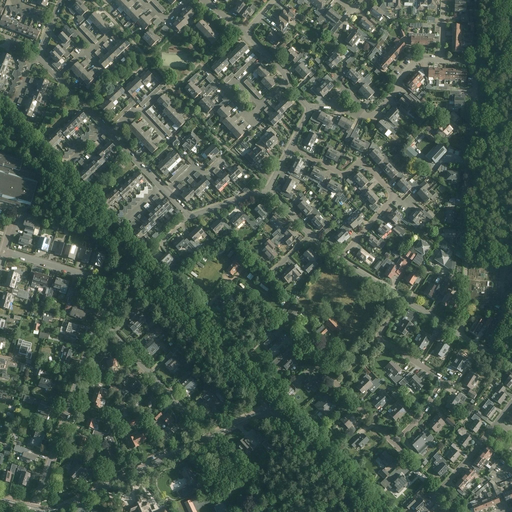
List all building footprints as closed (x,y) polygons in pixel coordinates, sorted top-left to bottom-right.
[(126,1),(119,7),(123,12),(133,3),(135,0),(131,0),(128,4),(126,1)] [(138,0),(137,0),(135,0),(133,3),(123,12),(127,16),(134,10),(131,7),(138,0)] [(238,0),(234,5),(237,7),(234,10),(239,15),(245,7),(242,4),(245,0),(238,0)] [(322,0),(318,0),(314,6),(318,8),(316,11),(321,15),(323,12),(325,10),(322,7),(326,2),(322,0)] [(388,0),(388,3),(397,4),(396,9),(400,9),(401,0),(397,0),(396,0),(388,0)] [(428,5),(428,0),(420,0),(421,1),(417,1),(417,9),(418,9),(422,9),(423,5),(428,5)] [(73,2),(71,4),(67,8),(71,13),(75,10),(77,12),(83,6),(79,1),(76,4),(73,2)] [(375,6),(369,13),(379,20),(383,15),(390,19),(391,19),(392,18),(384,4),(380,10),(375,6)] [(136,12),(134,10),(127,16),(131,20),(141,11),(145,7),(143,5),(136,12)] [(249,9),(245,7),(239,15),(245,19),(248,15),(250,17),(257,8),(252,5),(249,9)] [(83,6),(77,12),(79,14),(76,17),(80,22),(86,17),(83,15),(88,11),(83,6)] [(141,11),(131,20),(135,24),(137,22),(141,18),(139,15),(146,9),(146,8),(145,7),(141,11)] [(185,8),(183,9),(191,17),(193,15),(194,15),(196,14),(189,7),(186,10),(185,8)] [(466,8),(455,7),(455,9),(454,9),(453,10),(453,13),(454,14),(461,15),(461,22),(468,23),(468,17),(467,17),(467,11),(466,11),(466,8)] [(191,17),(183,9),(182,11),(183,12),(180,15),(182,17),(187,22),(188,21),(188,20),(191,17)] [(281,15),(279,17),(288,23),(290,20),(292,22),(294,21),(298,16),(294,14),(292,11),(289,9),(286,13),(284,11),(282,13),(281,13),(280,14),(281,15)] [(323,12),(321,15),(316,21),(319,23),(321,23),(322,21),(325,21),(327,18),(331,21),(336,13),(331,9),(326,15),(323,12)] [(144,16),(141,18),(137,22),(141,26),(148,19),(154,14),(152,12),(146,18),(144,16)] [(93,23),(100,16),(98,14),(97,15),(95,13),(89,19),(93,23)] [(342,17),(336,13),(331,21),(336,25),(331,31),(331,32),(334,34),(341,25),(338,22),(342,17)] [(148,19),(141,26),(145,30),(151,24),(149,22),(156,15),(154,14),(148,19)] [(102,18),(100,16),(93,23),(97,27),(103,21),(100,19),(102,18)] [(187,22),(182,17),(179,19),(177,18),(176,19),(183,27),(186,25),(187,25),(188,23),(187,22)] [(288,23),(279,17),(280,17),(278,19),(277,19),(276,20),(277,21),(275,23),(277,25),(275,27),(284,34),(287,30),(287,28),(285,26),(288,23)] [(364,17),(358,24),(367,31),(367,30),(370,32),(372,32),(374,30),(373,29),(377,23),(371,19),(369,22),(364,17)] [(8,19),(8,20),(5,27),(10,30),(13,22),(10,21),(11,19),(8,18),(8,19)] [(157,19),(156,20),(153,23),(157,27),(161,23),(157,19)] [(183,27),(176,19),(174,21),(176,22),(173,25),(174,26),(172,28),(176,32),(178,30),(179,32),(181,30),(180,30),(183,27)] [(13,22),(10,30),(15,32),(19,24),(16,23),(16,22),(14,20),(13,22)] [(105,24),(103,21),(97,27),(100,31),(108,24),(106,23),(105,24)] [(200,31),(208,24),(206,22),(205,23),(202,21),(196,27),(200,31)] [(19,24),(15,32),(21,34),(24,26),(21,25),(21,24),(19,23),(18,24),(19,24)] [(109,26),(108,24),(100,31),(104,36),(111,30),(108,27),(109,26)] [(209,25),(208,24),(200,31),(204,35),(210,29),(208,26),(209,25)] [(24,26),(21,34),(26,36),(29,28),(26,27),(27,26),(24,25),(24,26)] [(180,36),(190,27),(187,25),(178,34),(180,36)] [(29,28),(26,36),(31,38),(34,30),(32,29),(32,28),(29,27),(29,28)] [(63,33),(69,39),(71,36),(74,39),(78,35),(73,30),(71,32),(66,27),(62,31),(63,33)] [(34,30),(31,38),(36,40),(40,32),(37,31),(37,30),(35,29),(34,30)] [(147,43),(154,36),(152,33),(153,32),(150,29),(145,34),(146,35),(142,38),(147,43)] [(210,29),(204,35),(208,40),(216,33),(215,31),(213,32),(210,29)] [(359,34),(356,32),(353,30),(349,36),(357,42),(359,39),(362,41),(364,39),(366,40),(366,39),(368,37),(361,31),(359,34)] [(268,37),(267,38),(276,46),(280,41),(282,43),(286,38),(279,33),(277,35),(272,32),(271,33),(270,34),(269,34),(268,35),(268,36),(268,37)] [(63,33),(58,37),(63,42),(61,44),(66,50),(70,46),(67,43),(70,40),(69,39),(63,33)] [(216,33),(208,40),(212,44),(219,38),(216,35),(217,34),(216,33)] [(411,45),(416,45),(417,37),(417,34),(409,34),(409,37),(411,37),(411,45)] [(115,35),(113,36),(125,49),(129,45),(123,39),(121,41),(115,35)] [(125,49),(113,36),(111,38),(117,44),(115,47),(121,53),(125,49)] [(154,36),(147,43),(151,47),(157,41),(159,43),(161,41),(158,38),(157,38),(154,36)] [(357,42),(349,36),(345,41),(348,44),(346,47),(355,54),(357,51),(356,50),(358,47),(354,45),(357,42)] [(393,42),(396,45),(402,50),(406,46),(397,38),(393,42)] [(292,43),(289,39),(282,45),(285,49),(292,43)] [(121,53),(115,47),(113,49),(107,43),(105,44),(117,57),(121,53)] [(237,46),(244,53),(248,50),(243,43),(240,46),(239,44),(237,46)] [(117,57),(105,44),(103,46),(109,52),(107,54),(113,61),(117,57)] [(396,45),(392,48),(399,54),(402,50),(396,45)] [(55,52),(61,58),(63,55),(66,58),(70,54),(65,49),(63,51),(58,46),(54,51),(55,52)] [(244,53),(237,46),(236,48),(237,49),(234,51),(240,57),(244,53)] [(399,54),(392,48),(388,52),(395,58),(399,54)] [(291,49),(284,55),(287,59),(288,58),(291,62),(295,58),(298,61),(303,56),(300,53),(298,56),(291,49)] [(98,50),(97,52),(109,65),(113,61),(107,54),(104,57),(98,50)] [(330,59),(336,65),(341,61),(339,59),(341,56),(342,56),(342,53),(341,52),(338,52),(336,50),(330,55),(332,57),(330,59)] [(240,57),(234,51),(232,53),(231,52),(229,54),(236,61),(240,57)] [(55,52),(50,57),(55,61),(52,64),(58,69),(62,65),(59,62),(62,59),(61,58),(55,52)] [(109,65),(97,52),(95,54),(101,60),(98,63),(104,69),(109,65)] [(236,62),(238,65),(250,54),(248,52),(236,62)] [(391,62),(385,56),(380,52),(379,54),(379,55),(381,57),(382,57),(383,58),(381,60),(388,66),(391,62)] [(388,52),(385,56),(391,62),(395,58),(388,52)] [(9,62),(10,63),(11,60),(13,60),(14,58),(3,54),(2,57),(1,56),(0,57),(0,58),(1,59),(9,62)] [(228,57),(226,59),(230,63),(232,65),(236,61),(229,54),(227,56),(228,57)] [(230,63),(226,59),(223,56),(221,57),(222,59),(220,61),(226,67),(230,63)] [(299,75),(306,68),(303,66),(306,63),(302,58),(296,64),(298,67),(295,70),(299,75)] [(317,58),(314,60),(320,66),(323,63),(317,58)] [(9,62),(1,59),(0,62),(0,61),(0,64),(7,67),(8,68),(9,65),(11,65),(12,63),(10,63),(9,62)] [(336,65),(330,59),(327,62),(325,59),(323,61),(332,70),(336,65)] [(388,66),(381,60),(377,65),(384,71),(388,66)] [(75,75),(86,64),(84,61),(80,65),(78,63),(70,70),(75,75)] [(216,62),(214,64),(221,71),(226,67),(220,61),(217,63),(216,62)] [(346,75),(345,76),(347,78),(348,77),(351,79),(356,74),(354,71),(356,70),(353,67),(355,66),(352,63),(351,62),(348,65),(346,66),(348,69),(350,71),(346,75)] [(7,67),(0,64),(0,70),(5,73),(6,73),(7,70),(8,71),(9,68),(8,68),(7,67)] [(87,65),(86,64),(75,75),(78,78),(79,77),(80,78),(86,72),(83,69),(87,65)] [(221,71),(214,64),(213,65),(214,66),(211,69),(217,75),(221,71)] [(259,76),(267,69),(265,67),(264,69),(261,66),(255,72),(259,76)] [(306,68),(299,75),(303,80),(308,75),(310,78),(316,73),(311,68),(308,71),(306,68)] [(267,69),(259,76),(263,80),(267,77),(269,75),(267,72),(268,71),(267,69)] [(5,73),(0,70),(0,76),(3,78),(7,80),(8,78),(8,77),(8,76),(7,76),(7,75),(7,74),(6,73),(5,73)] [(86,72),(80,78),(83,81),(93,72),(91,71),(88,74),(86,72)] [(144,72),(142,74),(150,83),(151,84),(156,80),(157,81),(160,78),(153,71),(150,74),(148,72),(146,74),(144,72)] [(93,72),(83,81),(87,85),(91,82),(93,80),(91,77),(94,74),(93,72)] [(356,74),(351,79),(353,82),(352,83),(354,85),(358,82),(360,84),(361,83),(364,81),(365,80),(364,79),(358,72),(356,74)] [(417,73),(413,77),(420,83),(424,79),(422,77),(418,73),(417,73)] [(142,78),(140,80),(143,84),(145,86),(150,83),(142,74),(140,76),(142,78)] [(189,94),(196,88),(193,85),(195,83),(193,81),(198,77),(196,74),(187,82),(189,84),(184,89),(189,94)] [(327,75),(324,78),(319,83),(320,83),(328,92),(333,87),(330,84),(332,81),(327,75)] [(366,83),(358,90),(363,95),(370,89),(367,86),(371,82),(369,80),(372,78),(369,76),(365,80),(364,81),(366,83)] [(136,80),(134,82),(140,88),(143,84),(140,80),(136,77),(135,78),(136,80)] [(267,77),(263,80),(261,82),(265,87),(272,80),(270,78),(269,79),(267,77)] [(413,77),(410,81),(416,87),(420,83),(413,77)] [(40,82),(35,80),(34,82),(47,87),(49,82),(41,79),(40,82)] [(272,80),(265,87),(269,91),(275,85),(273,82),(274,81),(272,80)] [(416,87),(410,81),(406,85),(408,87),(406,88),(413,94),(418,89),(416,87)] [(47,87),(34,82),(33,85),(38,87),(36,89),(44,93),(47,87)] [(94,85),(91,82),(87,85),(85,87),(88,90),(94,85)] [(140,88),(134,82),(131,84),(130,83),(128,84),(135,92),(140,88)] [(328,92),(320,83),(315,88),(314,87),(310,90),(316,96),(319,93),(323,97),(328,92)] [(135,92),(128,84),(127,86),(128,87),(125,90),(131,96),(135,92)] [(208,90),(202,96),(204,99),(199,104),(203,109),(211,101),(207,97),(213,91),(215,92),(218,88),(215,84),(208,90)] [(115,87),(114,89),(121,96),(125,92),(119,86),(116,88),(115,87)] [(197,87),(196,88),(189,94),(194,99),(199,95),(205,89),(203,86),(199,90),(197,87)] [(370,89),(363,95),(367,100),(372,95),(375,98),(377,96),(379,94),(380,93),(376,88),(372,91),(370,89)] [(35,92),(31,91),(30,93),(42,98),(43,96),(46,97),(47,94),(44,93),(36,89),(35,92)] [(113,92),(111,94),(116,100),(121,96),(114,89),(112,91),(113,92)] [(454,102),(464,102),(464,96),(460,96),(460,92),(450,92),(449,98),(454,98),(454,102)] [(42,98),(30,93),(29,96),(33,97),(32,100),(37,102),(40,103),(43,104),(45,99),(42,98)] [(424,106),(420,102),(419,101),(412,95),(410,97),(406,93),(402,98),(409,105),(412,102),(414,104),(415,103),(422,109),(424,106)] [(116,100),(111,94),(108,96),(107,95),(105,97),(109,100),(112,104),(116,100)] [(161,106),(169,99),(167,97),(166,98),(163,96),(157,101),(161,106)] [(279,98),(288,108),(292,104),(286,98),(284,100),(281,97),(279,98)] [(288,108),(279,98),(277,100),(280,104),(278,106),(284,112),(288,108)] [(409,105),(402,98),(397,103),(402,107),(400,110),(406,115),(409,110),(407,108),(409,105)] [(28,102),(24,100),(23,102),(35,107),(36,105),(38,105),(39,105),(40,103),(37,102),(32,100),(29,99),(28,102)] [(170,101),(169,99),(161,106),(165,110),(169,106),(171,104),(169,102),(170,101)] [(112,104),(109,100),(106,102),(105,101),(103,103),(110,110),(114,106),(112,104)] [(215,106),(211,101),(203,109),(207,113),(212,109),(216,113),(223,107),(226,104),(223,101),(222,103),(221,102),(218,105),(216,105),(215,106)] [(23,102),(22,105),(26,107),(25,109),(33,113),(36,114),(38,109),(35,108),(35,107),(23,102)] [(464,102),(454,102),(449,102),(449,111),(458,112),(458,108),(464,109),(464,102)] [(110,110),(103,103),(101,104),(103,106),(100,108),(106,114),(110,110)] [(284,112),(278,106),(276,108),(273,105),(271,107),(276,112),(280,116),(284,112)] [(169,106),(165,110),(163,112),(167,116),(174,109),(172,107),(171,108),(169,106)] [(223,107),(216,113),(221,117),(230,108),(228,106),(225,109),(223,107)] [(230,108),(221,117),(224,121),(228,117),(231,115),(228,113),(232,110),(230,108)] [(393,108),(389,112),(397,119),(401,115),(404,118),(406,115),(401,110),(398,112),(393,108)] [(24,112),(20,111),(19,113),(31,118),(33,119),(34,119),(35,117),(34,116),(32,115),(33,113),(25,109),(24,112)] [(176,111),(174,109),(167,116),(171,120),(177,114),(175,112),(176,111)] [(280,116),(276,112),(273,114),(270,111),(269,113),(278,122),(282,119),(280,116)] [(77,116),(83,122),(85,119),(87,121),(88,123),(90,121),(81,112),(79,114),(77,113),(76,115),(77,116)] [(397,119),(389,112),(385,117),(390,122),(388,124),(393,129),(396,127),(392,124),(397,119)] [(459,118),(453,112),(449,117),(455,122),(459,118)] [(278,122),(269,113),(267,114),(270,118),(268,120),(273,126),(278,122)] [(323,123),(327,116),(321,113),(319,117),(315,116),(313,121),(318,124),(319,121),(323,123)] [(177,114),(171,120),(175,125),(182,117),(180,116),(179,117),(177,114)] [(77,116),(74,118),(73,117),(72,118),(73,120),(79,126),(81,123),(82,125),(84,123),(83,122),(77,116)] [(228,117),(224,121),(222,123),(226,127),(236,118),(234,116),(231,120),(228,117)] [(327,116),(323,123),(327,125),(325,128),(330,130),(333,126),(333,125),(330,123),(333,119),(327,116)] [(182,117),(175,125),(178,129),(185,123),(182,120),(184,119),(182,117)] [(236,118),(226,127),(230,132),(236,126),(234,123),(237,120),(236,118)] [(333,125),(333,126),(338,129),(340,126),(343,128),(348,121),(342,118),(339,122),(335,121),(333,125)] [(73,120),(70,122),(69,121),(67,122),(68,124),(69,124),(74,130),(77,127),(78,129),(80,127),(79,126),(73,120)] [(279,128),(284,123),(281,120),(273,128),(274,130),(278,126),(279,128)] [(348,121),(343,128),(347,130),(346,133),(351,136),(354,131),(350,129),(353,125),(353,124),(348,121)] [(393,129),(388,124),(387,123),(385,125),(381,121),(378,124),(376,127),(384,135),(388,130),(390,132),(390,131),(393,129)] [(449,134),(451,131),(452,130),(451,129),(448,126),(449,124),(445,121),(442,125),(443,126),(436,133),(443,139),(445,137),(446,138),(447,138),(449,136),(449,135),(448,134),(449,134)] [(142,124),(140,122),(137,125),(134,123),(128,129),(132,133),(142,124)] [(69,124),(68,124),(66,126),(65,125),(63,126),(64,127),(64,128),(64,127),(70,134),(73,131),(74,133),(76,131),(75,130),(74,130),(69,124)] [(142,124),(132,133),(136,138),(143,132),(140,129),(143,126),(142,124)] [(238,128),(236,126),(230,132),(234,136),(244,127),(242,125),(238,128)] [(356,127),(354,131),(351,136),(349,140),(353,142),(350,146),(356,150),(360,142),(358,141),(359,139),(359,138),(357,137),(359,135),(357,134),(360,128),(357,126),(356,127)] [(61,128),(59,130),(65,137),(66,137),(65,137),(66,137),(69,135),(70,137),(72,135),(70,134),(64,127),(64,128),(64,127),(62,130),(61,128)] [(244,127),(234,136),(238,140),(244,134),(242,131),(245,128),(244,127)] [(266,137),(274,146),(277,143),(276,142),(278,140),(275,138),(275,137),(274,136),(277,134),(270,127),(266,132),(269,134),(266,137)] [(59,130),(58,129),(56,131),(55,130),(53,132),(54,133),(60,139),(62,137),(64,138),(65,137),(59,130)] [(144,134),(143,132),(136,138),(140,142),(150,133),(148,131),(144,134)] [(307,139),(314,143),(316,139),(319,140),(322,135),(316,132),(315,136),(310,133),(307,139)] [(54,133),(52,135),(50,134),(49,136),(50,137),(56,143),(58,141),(60,142),(61,141),(60,139),(54,133)] [(150,133),(140,142),(144,146),(150,140),(148,137),(151,134),(150,133)] [(186,146),(196,137),(192,133),(187,138),(189,140),(186,143),(185,145),(186,146)] [(416,140),(419,143),(425,136),(422,134),(416,140)] [(50,137),(47,139),(46,138),(44,140),(51,147),(54,145),(56,146),(57,144),(56,143),(50,137)] [(196,137),(186,146),(188,148),(186,150),(186,151),(185,152),(187,155),(191,151),(188,148),(190,146),(192,144),(194,146),(200,141),(196,137)] [(260,140),(258,142),(263,147),(265,145),(269,149),(270,147),(271,149),(274,146),(266,137),(262,141),(260,140)] [(175,138),(170,143),(174,147),(179,142),(175,138)] [(427,138),(419,147),(425,152),(427,150),(425,149),(431,142),(427,138)] [(106,139),(104,141),(107,144),(105,146),(111,152),(115,148),(106,139)] [(152,142),(150,140),(144,146),(148,150),(157,141),(156,139),(152,142)] [(314,143),(307,139),(306,140),(305,139),(302,143),(304,144),(305,145),(304,148),(307,150),(312,153),(315,148),(312,147),(314,143)] [(159,142),(157,141),(148,150),(152,154),(158,148),(156,146),(159,142)] [(364,144),(360,142),(356,150),(362,153),(364,148),(367,149),(370,144),(365,141),(364,144)] [(263,147),(258,142),(255,145),(256,146),(252,150),(254,152),(261,160),(264,157),(263,157),(265,155),(261,151),(264,149),(263,148),(263,147)] [(100,145),(98,146),(107,156),(111,152),(105,146),(103,148),(100,145)] [(331,160),(335,152),(331,150),(332,147),(327,145),(325,150),(328,151),(325,156),(331,160)] [(369,155),(369,156),(373,160),(380,154),(382,152),(378,148),(375,145),(374,146),(371,145),(370,148),(370,149),(373,152),(369,155)] [(446,152),(438,145),(426,156),(434,164),(446,152)] [(98,146),(96,148),(99,152),(97,154),(99,156),(103,160),(105,161),(109,158),(107,156),(98,146)] [(211,160),(213,162),(216,160),(214,158),(219,153),(212,146),(204,153),(208,158),(209,157),(211,160)] [(417,155),(408,147),(402,153),(411,161),(417,155)] [(335,152),(331,160),(337,162),(339,158),(342,159),(345,154),(340,151),(339,153),(336,151),(336,152),(335,152)] [(169,154),(176,162),(180,158),(174,152),(171,154),(170,153),(169,154)] [(261,160),(254,152),(250,157),(246,153),(244,156),(250,162),(252,160),(253,161),(256,164),(258,162),(258,163),(261,160)] [(176,162),(169,154),(167,156),(168,157),(165,160),(171,166),(176,162)] [(380,154),(373,160),(378,165),(382,161),(384,164),(389,160),(388,159),(385,155),(383,157),(380,154)] [(0,201),(8,204),(20,207),(21,203),(31,206),(38,182),(34,180),(35,174),(20,170),(23,162),(0,155),(0,201)] [(94,155),(92,156),(101,166),(105,162),(105,161),(103,160),(99,156),(97,158),(94,155)] [(101,166),(92,156),(90,158),(93,162),(91,164),(97,170),(101,166)] [(426,171),(428,169),(431,165),(421,157),(418,161),(416,163),(426,171)] [(293,165),(300,169),(302,166),(305,167),(308,162),(302,159),(301,162),(296,160),(293,165)] [(162,161),(160,162),(167,170),(171,166),(165,160),(163,162),(162,161)] [(383,170),(387,175),(393,169),(391,166),(393,164),(392,163),(391,162),(389,160),(384,164),(387,166),(383,170)] [(167,170),(160,162),(158,164),(159,165),(157,168),(163,174),(167,170)] [(85,163),(84,164),(93,174),(97,170),(91,164),(88,166),(85,163)] [(84,164),(82,166),(85,169),(82,171),(88,178),(93,174),(84,164)] [(300,169),(293,165),(290,171),(295,174),(293,177),(298,179),(301,174),(298,173),(300,169)] [(230,166),(228,168),(237,177),(241,173),(243,171),(239,166),(236,168),(235,167),(233,169),(230,166)] [(228,168),(226,170),(229,173),(227,175),(231,179),(234,182),(238,178),(237,177),(228,168)] [(316,179),(320,172),(314,169),(312,174),(309,172),(306,177),(311,180),(312,177),(316,179)] [(387,175),(391,180),(395,176),(398,178),(402,174),(400,172),(398,170),(396,172),(393,169),(387,175)] [(77,170),(75,172),(84,182),(88,178),(82,171),(80,174),(77,170)] [(145,180),(138,172),(135,174),(134,173),(133,175),(134,176),(140,182),(142,180),(144,181),(145,180)] [(219,172),(218,173),(227,183),(231,179),(227,175),(225,173),(223,175),(219,172)] [(326,175),(320,172),(316,179),(320,181),(318,184),(323,187),(325,184),(326,181),(323,180),(326,175)] [(357,184),(364,178),(360,174),(361,173),(360,172),(359,172),(358,172),(357,173),(354,175),(353,174),(346,181),(350,185),(354,181),(357,184)] [(447,172),(447,180),(452,180),(452,184),(456,184),(456,180),(457,180),(458,179),(459,174),(458,174),(458,173),(447,172)] [(227,183),(218,173),(216,175),(219,178),(217,180),(223,187),(227,183)] [(400,181),(396,185),(400,188),(401,189),(401,190),(402,188),(406,185),(407,183),(404,180),(406,178),(403,175),(402,174),(398,178),(400,181)] [(201,175),(199,177),(202,180),(200,182),(206,188),(210,185),(201,175)] [(134,176),(131,178),(130,177),(128,179),(130,180),(136,186),(138,184),(139,185),(141,184),(140,182),(134,176)] [(285,185),(293,189),(293,188),(294,185),(297,186),(300,181),(294,178),(293,182),(288,179),(285,185)] [(368,182),(364,178),(357,184),(360,187),(358,189),(362,193),(367,189),(364,186),(368,182)] [(130,180),(127,182),(126,181),(124,183),(125,184),(126,184),(131,190),(134,188),(135,189),(137,188),(136,186),(130,180)] [(214,183),(211,180),(209,181),(218,191),(223,187),(217,180),(214,183)] [(194,181),(192,183),(201,192),(206,188),(200,182),(197,184),(194,181)] [(325,184),(323,187),(322,189),(327,192),(328,189),(332,191),(336,184),(330,181),(328,186),(325,184)] [(402,188),(401,190),(405,194),(409,190),(412,193),(416,189),(417,187),(419,186),(415,182),(414,182),(412,185),(409,182),(407,183),(406,185),(402,188)] [(420,190),(417,194),(421,198),(421,199),(428,192),(425,190),(427,188),(428,187),(427,185),(425,183),(424,182),(419,186),(417,187),(420,190)] [(201,192),(192,183),(190,185),(193,188),(191,190),(195,194),(197,196),(201,192)] [(126,184),(125,184),(123,186),(122,185),(120,187),(121,188),(127,194),(130,192),(131,193),(133,191),(132,190),(131,190),(126,184)] [(342,187),(336,184),(332,191),(336,193),(334,196),(337,197),(337,198),(338,199),(339,198),(340,199),(340,198),(342,193),(339,192),(342,187)] [(293,189),(285,185),(282,190),(287,193),(285,196),(290,199),(293,194),(290,193),(293,189)] [(187,190),(184,187),(182,188),(191,198),(195,194),(191,190),(189,188),(187,190)] [(118,189),(116,190),(116,191),(122,197),(123,198),(126,195),(127,197),(129,195),(127,194),(121,188),(119,190),(118,189)] [(182,188),(180,190),(183,194),(181,196),(187,202),(191,198),(182,188)] [(116,191),(116,190),(115,189),(113,192),(112,191),(110,192),(111,193),(117,200),(119,197),(121,199),(122,197),(116,191)] [(367,189),(362,193),(359,196),(363,200),(365,198),(368,201),(375,195),(370,190),(369,192),(367,189)] [(428,192),(421,199),(425,203),(430,199),(432,201),(437,196),(435,194),(433,192),(430,195),(428,192)] [(111,193),(109,196),(107,194),(106,196),(107,197),(113,203),(115,201),(117,203),(118,201),(117,200),(111,193)] [(379,200),(375,195),(368,201),(371,204),(369,206),(373,211),(377,206),(376,204),(377,203),(377,202),(379,200)] [(301,203),(297,207),(302,212),(308,206),(305,202),(307,201),(303,196),(302,198),(299,201),(301,203)] [(107,197),(104,200),(103,198),(101,200),(108,208),(111,205),(112,206),(114,205),(113,203),(113,204),(113,203),(107,197)] [(159,199),(157,201),(166,210),(167,209),(169,211),(172,208),(170,206),(164,200),(162,202),(159,199)] [(157,201),(155,203),(158,206),(156,208),(162,214),(166,210),(157,201)] [(254,210),(260,217),(262,218),(267,214),(268,213),(260,205),(254,210)] [(311,209),(308,206),(302,212),(306,216),(310,212),(313,215),(317,211),(313,207),(311,209)] [(154,210),(151,207),(149,208),(158,218),(158,217),(160,219),(164,216),(162,214),(156,208),(154,210)] [(149,208),(147,210),(150,214),(148,216),(150,218),(154,222),(158,218),(149,208)] [(413,214),(420,220),(423,216),(425,218),(426,217),(428,218),(430,215),(427,213),(424,210),(422,213),(416,208),(412,213),(413,214)] [(352,219),(358,225),(359,226),(363,222),(362,221),(363,221),(359,217),(362,214),(357,210),(353,214),(351,214),(349,215),(352,219)] [(313,215),(315,218),(311,221),(316,226),(322,220),(319,217),(321,215),(317,211),(313,215)] [(447,211),(447,224),(455,224),(456,211),(447,211)] [(249,224),(252,221),(245,214),(243,216),(239,213),(230,222),(236,228),(245,220),(249,224)] [(392,213),(388,218),(395,224),(398,221),(400,222),(401,220),(407,225),(409,223),(402,217),(400,219),(399,219),(392,213)] [(420,220),(413,214),(409,219),(413,222),(411,225),(416,229),(419,225),(417,223),(420,220)] [(27,233),(32,235),(32,234),(34,234),(34,233),(35,229),(39,230),(38,230),(38,229),(38,227),(38,226),(37,225),(36,224),(35,224),(35,222),(31,221),(33,216),(28,215),(27,221),(25,220),(24,226),(26,227),(26,228),(25,231),(24,231),(27,232),(27,233)] [(278,230),(282,226),(284,224),(276,215),(269,221),(278,230)] [(147,220),(144,217),(143,218),(152,228),(156,224),(154,222),(150,218),(147,220)] [(143,218),(141,220),(144,224),(142,226),(148,232),(152,228),(143,218)] [(358,225),(352,219),(349,221),(347,219),(343,224),(344,225),(347,228),(350,225),(353,229),(358,225)] [(223,226),(224,225),(220,221),(219,222),(218,220),(210,228),(216,234),(223,227),(223,226)] [(322,220),(316,226),(320,231),(324,227),(326,230),(331,225),(327,221),(325,223),(322,220)] [(139,228),(136,225),(134,226),(143,236),(148,232),(142,226),(139,228)] [(347,228),(344,225),(340,229),(342,231),(339,234),(345,241),(345,240),(346,241),(350,237),(349,236),(346,232),(348,230),(347,228)] [(387,234),(391,230),(385,225),(384,227),(381,225),(377,231),(380,233),(378,235),(381,238),(383,236),(386,233),(387,234)] [(134,226),(133,228),(132,228),(135,231),(133,234),(139,240),(143,236),(134,226)] [(331,226),(324,232),(326,234),(333,228),(331,226)] [(191,244),(196,248),(197,250),(202,248),(205,247),(204,244),(203,244),(201,245),(200,246),(200,245),(196,241),(202,236),(204,238),(207,236),(204,233),(198,227),(189,236),(193,239),(190,242),(191,244)] [(280,232),(274,238),(271,241),(274,243),(280,238),(282,241),(283,240),(288,246),(292,242),(298,237),(290,228),(283,235),(280,232)] [(280,232),(278,230),(272,235),(274,238),(280,232)] [(443,230),(443,233),(444,233),(444,237),(450,238),(450,241),(454,241),(455,235),(456,234),(456,232),(456,231),(455,231),(443,230)] [(32,235),(27,233),(27,235),(23,234),(24,234),(23,237),(23,239),(20,238),(18,244),(23,245),(24,247),(23,247),(26,246),(28,247),(31,236),(31,237),(32,235)] [(345,241),(339,234),(336,237),(334,235),(330,239),(334,243),(336,241),(340,245),(345,241)] [(40,237),(37,247),(38,247),(41,248),(42,248),(41,251),(47,252),(51,241),(41,238),(41,237),(40,237)] [(191,244),(190,242),(186,239),(184,241),(180,237),(173,244),(178,250),(183,246),(186,249),(191,244)] [(372,237),(367,242),(374,248),(377,245),(381,249),(386,244),(380,239),(378,242),(372,237)] [(266,247),(262,251),(271,261),(277,255),(271,248),(272,248),(273,248),(275,246),(269,240),(269,241),(267,238),(264,241),(266,243),(264,245),(266,247)] [(54,241),(51,251),(54,252),(56,252),(55,254),(61,256),(64,245),(56,242),(56,243),(57,243),(56,244),(53,243),(54,242),(54,241)] [(418,254),(413,262),(419,266),(423,260),(423,257),(426,251),(427,252),(429,250),(428,248),(430,247),(426,244),(426,243),(424,241),(423,242),(421,241),(415,249),(417,251),(416,253),(418,254)] [(67,245),(64,255),(65,255),(68,256),(69,256),(68,258),(74,260),(77,249),(70,246),(70,247),(70,248),(67,247),(67,246),(67,245)] [(80,249),(77,259),(78,259),(81,260),(82,260),(82,262),(88,264),(91,253),(83,250),(83,251),(83,252),(80,251),(81,250),(81,249),(80,249)] [(310,249),(303,255),(310,262),(303,269),(309,275),(314,271),(313,270),(318,265),(315,262),(318,259),(310,249)] [(361,249),(356,255),(364,262),(367,258),(372,262),(374,259),(369,255),(361,249)] [(451,270),(453,262),(450,260),(450,261),(448,260),(449,257),(441,251),(439,254),(438,253),(437,256),(437,257),(435,260),(437,262),(437,263),(439,265),(440,264),(449,270),(451,270)] [(94,253),(91,263),(92,263),(95,264),(95,263),(96,264),(95,266),(101,268),(104,257),(97,254),(97,255),(96,256),(94,255),(94,254),(94,253)] [(167,253),(159,260),(166,268),(174,261),(167,253)] [(244,262),(246,259),(237,253),(236,255),(244,262)] [(391,279),(394,274),(395,272),(398,274),(399,275),(403,270),(407,263),(400,259),(395,268),(391,265),(385,275),(391,279)] [(234,261),(227,271),(232,275),(237,269),(237,270),(240,266),(234,261)] [(292,277),(295,280),(300,275),(298,273),(291,266),(286,271),(286,272),(282,276),(287,282),(292,277)] [(7,279),(16,281),(19,282),(20,279),(19,278),(20,275),(22,276),(23,272),(14,270),(13,273),(9,272),(7,279)] [(257,275),(249,270),(247,272),(255,278),(257,275)] [(410,274),(406,281),(412,285),(414,282),(418,284),(423,277),(414,271),(412,275),(410,274)] [(39,287),(42,275),(35,273),(31,286),(38,289),(39,287)] [(450,277),(445,286),(446,286),(450,280),(453,275),(451,273),(450,274),(449,276),(450,277)] [(49,277),(42,275),(39,287),(44,288),(44,287),(46,288),(49,277)] [(450,277),(449,276),(439,275),(435,283),(435,284),(434,286),(430,284),(428,287),(429,288),(425,293),(432,298),(436,291),(440,293),(443,288),(445,286),(450,277)] [(16,281),(7,279),(5,286),(16,289),(17,286),(15,286),(16,281)] [(50,288),(50,290),(48,297),(51,298),(54,290),(59,292),(60,290),(63,280),(56,279),(54,289),(50,288)] [(63,280),(60,290),(59,292),(66,294),(67,288),(68,286),(69,282),(63,280)] [(269,289),(261,283),(259,286),(267,292),(269,289)] [(68,286),(67,288),(69,288),(69,289),(66,297),(69,297),(67,302),(71,303),(75,288),(68,286)] [(446,286),(445,286),(441,294),(444,296),(444,295),(445,296),(441,302),(443,303),(446,297),(453,301),(450,305),(453,307),(456,302),(453,300),(455,298),(450,295),(452,292),(448,289),(449,288),(446,286)] [(3,293),(1,300),(10,302),(11,299),(13,299),(14,296),(3,293)] [(446,297),(443,303),(442,304),(448,308),(450,305),(453,301),(446,297)] [(10,302),(1,300),(0,305),(0,307),(10,310),(11,307),(9,307),(10,302)] [(71,303),(67,302),(67,305),(66,304),(64,310),(70,312),(70,311),(72,312),(70,316),(83,320),(86,313),(76,310),(78,306),(71,303)] [(288,312),(282,319),(287,323),(293,317),(299,310),(293,305),(287,312),(288,312)] [(217,306),(215,309),(222,314),(224,312),(217,306)] [(287,310),(286,309),(285,309),(284,308),(283,310),(281,309),(277,315),(281,318),(287,310)] [(136,309),(131,314),(135,318),(127,325),(134,332),(143,323),(140,320),(143,317),(136,309)] [(404,321),(398,331),(405,336),(407,332),(409,329),(410,330),(413,325),(410,323),(415,315),(408,310),(402,320),(404,321)] [(48,319),(51,320),(53,315),(44,312),(43,317),(44,317),(43,321),(47,322),(48,319)] [(332,317),(325,324),(332,332),(335,329),(338,332),(342,329),(332,317)] [(483,326),(487,329),(493,319),(488,317),(483,326)] [(469,332),(476,336),(483,323),(476,319),(469,332)] [(57,327),(56,329),(60,330),(78,336),(79,333),(77,333),(79,327),(69,324),(67,329),(61,327),(57,327)] [(276,338),(266,347),(272,353),(282,343),(278,339),(285,332),(279,326),(272,333),(276,338)] [(327,331),(324,328),(323,329),(322,328),(320,330),(321,331),(318,334),(321,337),(327,331)] [(436,328),(432,334),(436,337),(440,331),(436,328)] [(78,336),(60,330),(59,334),(66,336),(64,339),(74,343),(76,339),(77,339),(78,336)] [(152,331),(148,335),(152,339),(156,335),(153,332),(152,331)] [(421,335),(415,345),(422,350),(425,346),(424,346),(426,344),(427,344),(430,340),(427,337),(426,336),(427,334),(422,331),(420,334),(421,335)] [(441,331),(436,338),(441,341),(446,334),(441,331)] [(30,352),(32,344),(23,341),(19,340),(18,344),(21,345),(20,350),(19,354),(27,356),(26,356),(26,358),(30,359),(31,359),(32,354),(28,353),(29,352),(29,351),(30,352)] [(151,341),(148,343),(149,344),(144,349),(151,357),(156,351),(155,349),(157,347),(160,344),(156,340),(155,340),(152,343),(151,341)] [(438,347),(434,353),(442,358),(449,347),(441,342),(437,347),(438,347)] [(61,345),(59,351),(64,353),(61,362),(67,364),(68,361),(69,362),(72,351),(66,349),(66,347),(61,345)] [(40,355),(49,356),(50,349),(42,348),(40,355)] [(172,358),(174,356),(171,352),(166,357),(169,360),(164,365),(171,373),(172,372),(173,374),(178,369),(177,368),(179,365),(172,358)] [(280,355),(271,364),(274,366),(276,364),(280,369),(283,366),(287,370),(294,363),(288,357),(285,360),(280,355)] [(459,356),(453,367),(460,371),(464,366),(465,366),(465,365),(469,368),(474,361),(469,358),(467,361),(459,356)] [(101,375),(102,375),(106,376),(106,375),(112,377),(113,373),(112,372),(113,370),(112,368),(117,367),(118,366),(118,365),(119,364),(118,361),(117,360),(117,359),(107,362),(107,364),(103,365),(104,368),(103,368),(101,375)] [(391,362),(385,367),(393,375),(390,378),(394,383),(394,382),(396,384),(403,378),(398,373),(401,370),(397,366),(396,367),(394,365),(395,365),(391,362)] [(41,377),(44,369),(38,367),(35,375),(41,377)] [(178,381),(181,378),(185,382),(184,384),(185,385),(183,386),(182,385),(180,388),(187,396),(198,385),(194,381),(195,380),(195,376),(193,374),(189,378),(188,376),(191,373),(189,371),(178,381)] [(467,379),(463,385),(471,389),(478,379),(477,378),(478,376),(471,371),(469,374),(466,378),(467,379)] [(410,372),(399,383),(403,387),(407,384),(411,387),(412,386),(417,392),(423,386),(420,382),(420,383),(418,381),(420,379),(416,375),(414,377),(410,372)] [(305,383),(302,386),(306,389),(313,383),(315,385),(319,382),(313,375),(311,377),(308,375),(303,380),(305,383)] [(364,379),(356,387),(362,393),(365,390),(367,388),(368,389),(372,385),(368,381),(370,379),(366,375),(363,378),(364,379)] [(126,376),(121,381),(126,386),(131,381),(126,376)] [(376,382),(374,384),(377,388),(383,383),(377,377),(374,380),(376,382)] [(50,387),(52,388),(53,388),(54,387),(55,386),(55,385),(55,384),(54,383),(52,382),(52,381),(42,378),(39,386),(49,389),(50,387)] [(135,379),(129,385),(133,390),(140,384),(135,379)] [(292,381),(288,386),(295,393),(299,389),(292,381)] [(499,394),(494,400),(500,405),(507,396),(502,393),(505,389),(497,382),(495,384),(498,386),(499,385),(500,386),(495,391),(499,394)] [(110,391),(109,392),(118,395),(120,389),(111,386),(110,391)] [(109,392),(110,391),(102,388),(101,390),(97,388),(94,395),(103,398),(105,393),(109,394),(109,392)] [(397,390),(391,395),(395,399),(401,394),(397,390)] [(470,390),(466,395),(473,399),(477,394),(470,390)] [(380,395),(372,403),(377,409),(381,406),(383,404),(384,405),(388,401),(384,397),(386,395),(382,391),(379,394),(380,395)] [(208,413),(211,410),(213,412),(216,409),(213,407),(219,401),(214,396),(213,396),(210,392),(203,398),(206,401),(201,405),(208,413)] [(448,403),(446,407),(453,412),(459,402),(462,405),(467,398),(459,393),(456,398),(452,395),(448,400),(450,401),(449,403),(448,403)] [(32,404),(34,398),(25,395),(23,401),(32,404)] [(103,398),(94,395),(92,402),(95,403),(93,407),(99,409),(103,398)] [(153,404),(155,402),(156,401),(152,396),(145,402),(150,408),(153,404)] [(325,396),(315,405),(321,411),(321,412),(323,414),(319,417),(324,422),(329,417),(326,414),(335,405),(329,399),(328,400),(325,396)] [(140,399),(133,407),(135,409),(142,402),(140,399)] [(395,420),(398,417),(400,415),(401,417),(405,413),(402,409),(404,406),(398,400),(394,404),(397,407),(389,414),(395,420)] [(488,400),(482,407),(486,410),(483,414),(489,418),(496,410),(492,407),(494,404),(488,400)] [(40,417),(39,420),(42,422),(43,419),(47,421),(50,411),(45,409),(46,406),(40,404),(38,411),(41,412),(40,417)] [(162,419),(165,416),(164,415),(162,416),(158,411),(153,417),(157,421),(161,418),(162,419)] [(349,413),(341,421),(348,429),(346,430),(351,435),(355,430),(351,426),(357,421),(349,413)] [(168,414),(165,416),(162,419),(171,428),(174,426),(171,422),(173,420),(168,414)] [(475,422),(469,429),(476,433),(482,424),(479,421),(480,419),(475,414),(471,419),(475,422)] [(433,421),(429,426),(435,432),(444,423),(437,416),(433,420),(433,421)] [(448,417),(446,420),(452,426),(455,423),(448,417)] [(94,424),(95,421),(89,419),(87,426),(89,427),(93,428),(94,424)] [(128,422),(128,423),(130,427),(138,423),(136,419),(134,420),(134,419),(131,421),(128,422)] [(34,426),(33,430),(36,431),(34,438),(42,441),(45,434),(39,432),(40,429),(34,426)] [(459,429),(457,432),(462,436),(464,437),(459,443),(465,448),(472,439),(465,434),(467,431),(462,427),(460,430),(459,429)] [(132,434),(134,437),(138,445),(146,441),(142,433),(139,435),(137,431),(132,434)] [(417,439),(411,444),(417,451),(426,442),(428,444),(434,438),(429,434),(425,437),(421,433),(416,439),(417,439)] [(108,435),(102,438),(104,443),(107,442),(109,447),(116,443),(111,434),(108,435)] [(356,436),(349,443),(354,448),(358,444),(362,448),(369,441),(363,435),(359,439),(356,436)] [(137,445),(138,445),(134,437),(125,441),(126,444),(128,444),(129,448),(130,450),(131,450),(132,449),(138,446),(137,445)] [(28,444),(27,448),(33,450),(35,451),(37,447),(40,448),(42,441),(34,438),(31,445),(28,444)] [(80,438),(78,445),(79,445),(79,446),(79,447),(79,448),(80,449),(82,449),(82,448),(83,448),(83,447),(89,449),(92,442),(80,438)] [(243,439),(238,444),(240,446),(239,447),(242,450),(242,449),(244,451),(247,449),(250,452),(255,447),(247,439),(245,441),(243,439)] [(272,448),(265,441),(262,444),(268,452),(272,448)] [(454,449),(447,457),(452,463),(460,454),(456,451),(459,448),(452,442),(451,443),(452,444),(451,446),(454,449)] [(26,453),(27,450),(20,447),(16,446),(16,445),(14,451),(23,454),(21,460),(30,463),(31,460),(35,461),(37,456),(32,455),(26,453)] [(487,446),(483,451),(490,456),(494,452),(487,446)] [(106,456),(100,459),(103,465),(108,462),(109,464),(116,460),(110,449),(104,452),(106,456)] [(490,456),(483,451),(480,455),(487,460),(490,456)] [(385,452),(379,458),(384,463),(383,464),(386,468),(395,460),(391,457),(390,457),(385,452)] [(438,476),(439,476),(440,477),(448,468),(443,464),(446,461),(440,456),(437,453),(433,457),(437,460),(434,463),(438,467),(434,471),(436,472),(436,473),(436,474),(437,475),(438,476)] [(480,455),(477,459),(484,465),(485,466),(487,464),(489,462),(487,460),(480,455)] [(73,467),(69,471),(70,473),(69,474),(72,476),(72,478),(74,477),(76,480),(81,474),(83,476),(86,472),(85,472),(87,470),(85,468),(83,470),(81,468),(80,467),(83,464),(84,461),(85,461),(82,460),(83,459),(75,456),(74,461),(72,466),(73,467)] [(484,465),(477,459),(473,464),(475,465),(473,468),(478,472),(484,465)] [(2,475),(1,478),(1,479),(2,479),(2,481),(9,483),(11,474),(14,475),(16,468),(16,466),(16,465),(12,463),(12,465),(10,473),(4,472),(3,475),(2,475)] [(16,466),(16,468),(18,469),(17,472),(22,473),(18,484),(26,486),(29,478),(30,479),(31,475),(25,473),(27,468),(19,466),(16,465),(16,466)] [(190,469),(182,473),(189,485),(184,488),(187,493),(193,490),(190,485),(196,482),(194,478),(195,478),(193,474),(192,474),(190,469)] [(470,469),(466,473),(473,479),(477,475),(478,474),(479,473),(474,469),(472,471),(470,469)] [(385,479),(389,475),(384,470),(380,474),(385,479)] [(466,473),(463,477),(469,483),(470,484),(472,481),(472,482),(474,482),(475,481),(473,479),(466,473)] [(385,479),(381,483),(380,483),(385,489),(388,486),(392,490),(394,488),(399,493),(409,484),(406,481),(407,480),(402,474),(398,478),(397,477),(390,484),(385,479)] [(463,477),(459,481),(466,487),(469,483),(463,477)] [(501,498),(498,492),(494,482),(491,480),(489,482),(492,484),(496,495),(491,497),(495,505),(500,503),(498,499),(501,498)] [(459,481),(455,485),(459,488),(457,491),(462,495),(464,497),(466,494),(464,493),(463,492),(465,490),(467,490),(468,489),(466,487),(459,481)] [(511,500),(508,492),(502,494),(501,491),(498,492),(501,498),(504,497),(506,502),(511,500)] [(489,498),(486,499),(490,507),(495,505),(491,497),(490,493),(487,494),(489,498)] [(134,505),(127,508),(128,511),(129,511),(137,509),(138,511),(143,511),(143,510),(150,507),(148,502),(141,505),(140,504),(142,503),(139,497),(135,498),(137,502),(134,504),(134,505)] [(426,511),(428,511),(423,506),(425,504),(420,498),(416,502),(412,499),(405,506),(409,510),(412,506),(415,509),(413,511),(426,511)] [(481,499),(476,501),(476,503),(480,511),(485,509),(481,501),(481,499)] [(486,499),(481,501),(485,509),(490,507),(486,499)] [(470,502),(467,504),(469,509),(470,509),(472,508),(474,511),(477,511),(480,511),(476,503),(471,505),(470,502)]
